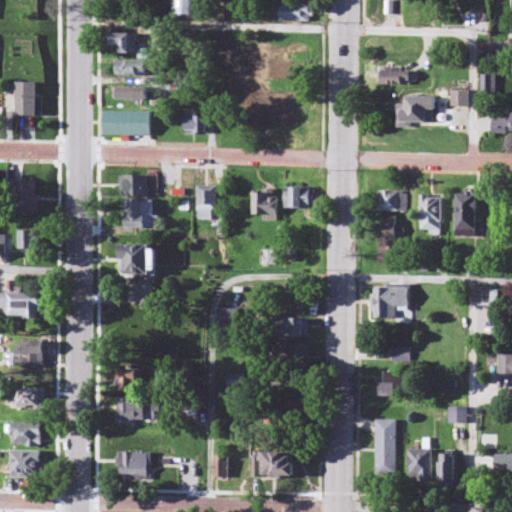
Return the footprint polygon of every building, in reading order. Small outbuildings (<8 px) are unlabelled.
[(312,5),(284,5),(284,22),(312,22),(312,5)] [(151,75),(151,34),(113,34),(113,46),(125,46),(125,59),(122,59),(122,75),(151,75)] [(511,43),(494,44),(494,60),(511,60),(511,43)] [(383,84),(416,84),(416,70),(383,70),(383,84)] [(20,116),(42,116),(42,82),(20,82),(20,116)] [(152,101),(152,88),(117,88),(117,101),(152,101)] [(470,105),(470,91),(456,91),(456,105),(470,105)] [(411,104),(402,104),(401,125),(440,126),(440,97),(411,96),(411,104)] [(108,136),(156,136),(156,112),(108,112),(108,136)] [(209,134),(209,116),(188,116),(188,134),(209,134)] [(125,197),(153,197),(153,176),(125,176),(125,197)] [(42,213),(42,183),(10,183),(10,213),(42,213)] [(220,186),(200,186),(200,221),(220,221),(220,186)] [(318,188),(289,188),(289,208),(318,208),(318,188)] [(380,192),(380,213),(407,213),(407,192),(380,192)] [(265,222),(280,222),(280,193),(256,193),(256,215),(265,215),(265,222)] [(481,193),(459,193),(459,236),(481,236),(481,193)] [(424,231),(432,231),(432,236),(445,236),(445,197),(424,197),(424,231)] [(157,218),(157,201),(132,201),(132,229),(163,229),(163,218),(157,218)] [(406,230),(380,230),(380,265),(406,265),(406,230)] [(21,232),(21,254),(40,254),(40,232),(21,232)] [(125,245),(125,277),(157,277),(157,245),(125,245)] [(413,321),(413,287),(379,287),(379,321),(413,321)] [(498,288),(481,288),(481,304),(498,304),(498,288)] [(0,294),(0,309),(9,309),(9,319),(45,319),(45,295),(0,294)] [(240,310),(222,310),(222,328),(240,328),(240,310)] [(273,321),(273,338),(311,338),(311,321),(273,321)] [(312,346),(277,346),(277,367),(312,367),(312,346)] [(17,367),(50,367),(50,348),(17,348),(17,367)] [(394,363),(412,363),(412,348),(394,348),(394,363)] [(511,357),(503,358),(503,376),(511,375),(511,357)] [(407,373),(381,373),(381,397),(407,397),(407,373)] [(141,375),(121,375),(121,392),(141,392),(141,375)] [(248,382),(232,382),(232,390),(248,390),(248,382)] [(49,390),(12,390),(12,406),(22,406),(22,413),(49,413),(49,390)] [(149,421),(149,412),(163,412),(163,400),(122,400),(122,421),(149,421)] [(296,424),(296,408),(270,409),(270,424),(296,424)] [(399,421),(379,421),(379,477),(399,477),(399,421)] [(45,426),(15,426),(15,448),(45,448),(45,426)] [(412,482),(435,482),(435,450),(412,450),(412,482)] [(15,478),(45,478),(45,453),(15,453),(15,478)] [(123,477),(155,477),(155,454),(123,454),(123,477)] [(299,476),(298,454),(257,456),(258,478),(299,476)] [(459,455),(444,455),(444,487),(459,487),(459,455)] [(218,480),(233,480),(233,456),(218,456),(218,480)] [(511,476),(511,457),(499,457),(499,476),(511,476)] [(253,458),(235,458),(235,481),(253,481),(253,458)]
